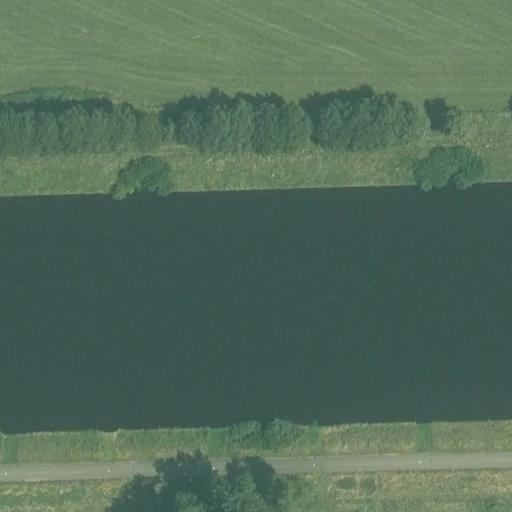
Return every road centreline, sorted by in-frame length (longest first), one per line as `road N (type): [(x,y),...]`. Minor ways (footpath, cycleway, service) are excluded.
road 1 (unclassified): [(511,463),(0,478)]
road 2 (track): [(0,166),(511,155)]
